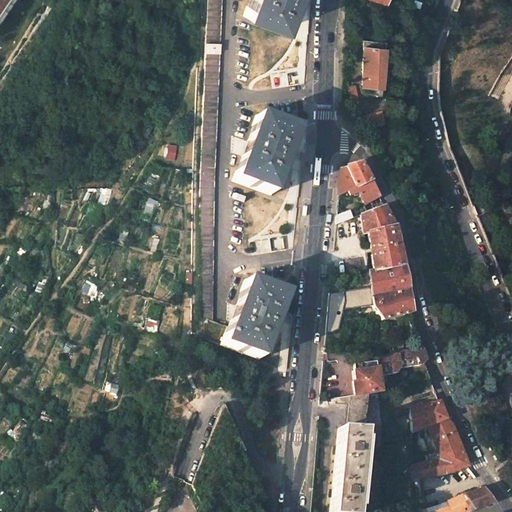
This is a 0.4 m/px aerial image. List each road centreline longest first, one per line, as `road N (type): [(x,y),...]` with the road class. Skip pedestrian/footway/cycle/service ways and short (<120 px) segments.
road 1 (unclassified): [(511,511),(478,469),(442,382),(400,220),(357,149),(323,141)]
road 2 (tertiary): [(323,141),(290,511)]
road 3 (unclassified): [(443,0),(424,50),(421,99),(431,151),(511,344)]
road 4 (tertiary): [(329,0),(323,141)]
road 5 (track): [(209,400),(188,410),(152,511)]
